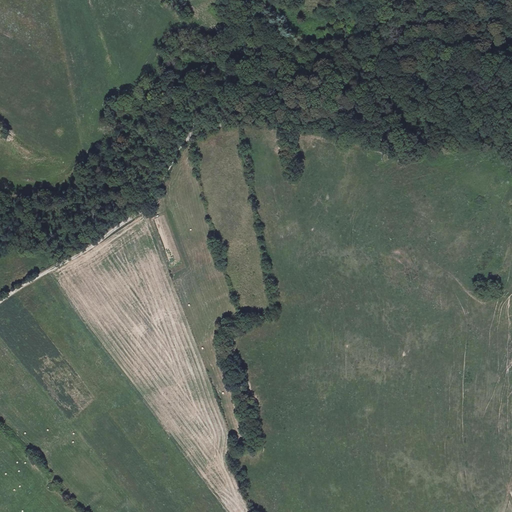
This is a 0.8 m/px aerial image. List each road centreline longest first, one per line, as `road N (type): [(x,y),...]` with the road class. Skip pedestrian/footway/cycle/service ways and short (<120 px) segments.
road 1 (track): [(191,137),(233,121),(292,119),(395,141),(461,129)]
road 2 (track): [(0,301),(141,208),(191,137)]
